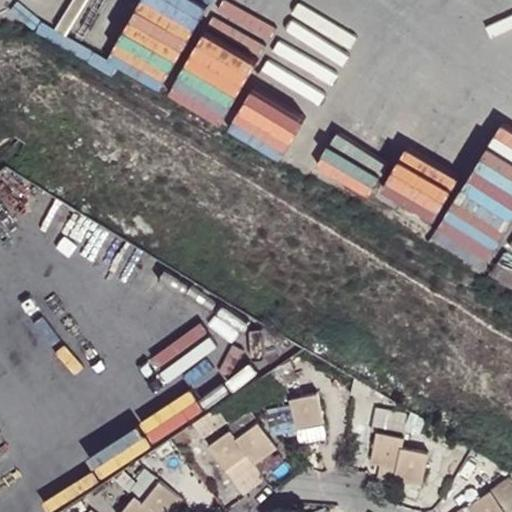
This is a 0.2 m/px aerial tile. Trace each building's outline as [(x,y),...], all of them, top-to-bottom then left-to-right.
[(294,22),(237,125),(281,149),(302,111),(315,118),(341,72),(330,66),(341,48),(294,22)] [(286,405),(292,431),(319,425),(312,393),(285,399),(286,405)] [(286,405),(264,410),(270,435),(292,431),(286,405)] [(371,466),(391,470),(396,448),(400,424),(377,419),(366,464),(371,466)] [(253,424),(231,438),(243,458),(249,467),(271,453),(253,424)] [(243,458),(231,438),(226,429),(204,443),(221,471),(243,458)] [(396,448),(391,470),(388,481),(416,488),(424,454),(396,448)] [(388,481),(391,470),(371,466),(366,487),(386,492),(388,481)] [(122,490),(131,496),(150,511),(171,511),(181,501),(141,469),(122,490)] [(459,511),(506,511),(511,508),(511,487),(507,480),(459,511)] [(150,511),(131,496),(117,511),(150,511)]
